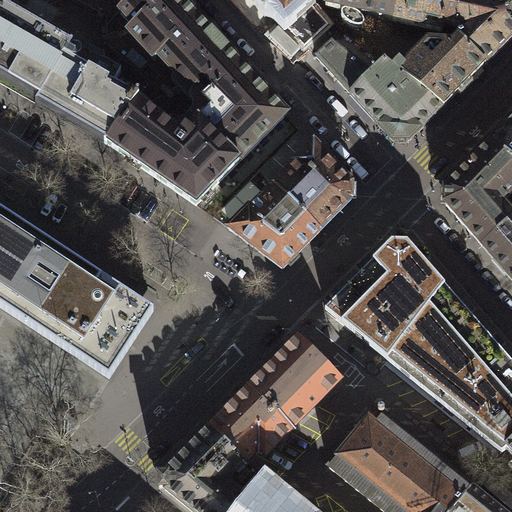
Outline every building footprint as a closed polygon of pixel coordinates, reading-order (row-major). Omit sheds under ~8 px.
[(217,40),(180,0),(128,0),(125,4),(126,5),(119,11),(133,27),(128,32),(154,60),(158,56),(177,77),(217,40)] [(308,0),(262,0),(293,33),(305,47),(328,25),(308,5),(308,0)] [(327,0),(326,8),(392,22),(392,21),(396,0),(327,0)] [(456,28),(462,0),(396,0),(392,21),(443,32),(444,25),(456,28)] [(511,0),(462,0),(456,28),(469,30),(470,32),(460,42),(485,66),(501,51),(511,39),(511,0)] [(0,79),(38,101),(35,106),(107,147),(108,146),(110,142),(138,103),(140,101),(114,86),(121,74),(0,4),(0,79)] [(287,115),(217,40),(177,77),(192,93),(202,84),(211,93),(202,101),(220,120),(216,125),(207,114),(189,132),(231,172),(287,115)] [(464,87),(485,66),(460,42),(453,49),(450,46),(430,44),(406,68),(399,63),(392,70),(402,77),(416,87),(443,108),(464,87)] [(317,59),(351,96),(373,76),(372,75),(332,45),(324,52),(317,59)] [(408,143),(443,108),(416,87),(404,99),(392,86),(402,77),(392,70),(385,63),(372,75),(373,76),(351,96),(394,143),(408,143)] [(197,207),(231,172),(189,132),(186,130),(181,136),(138,103),(110,142),(108,146),(197,207)] [(511,123),(490,146),(511,162),(511,123)] [(275,187),(321,233),(337,216),(351,201),(352,185),(314,145),(295,165),(296,166),(275,187)] [(446,205),(484,248),(511,223),(511,162),(490,146),(446,190),(446,205)] [(249,211),(229,230),(283,270),(305,248),(321,233),(275,187),(251,212),(249,211)] [(0,309),(13,317),(110,381),(154,313),(120,291),(115,299),(97,287),(102,280),(54,248),(0,212),(0,309)] [(502,270),(511,280),(511,223),(484,248),(502,270)] [(511,445),(511,363),(484,331),(408,245),(392,244),(359,278),(326,312),(502,454),(507,449),(511,445)] [(249,390),(291,432),(341,382),(320,362),(298,340),(249,390)] [(209,430),(245,465),(259,451),(266,457),(291,432),(249,390),(209,430)] [(452,511),(472,488),(377,410),(353,439),(329,469),(382,511),(452,511)] [(79,422),(67,414),(62,421),(74,430),(79,422)] [(245,465),(209,430),(165,475),(165,476),(159,477),(160,490),(166,490),(166,492),(190,511),(235,511),(246,499),(238,493),(235,490),(240,483),(232,478),(238,472),(245,465)] [(502,511),(472,488),(452,511),(502,511)] [(246,499),(235,511),(287,511),(285,510),(265,493),(254,506),(246,499)]
